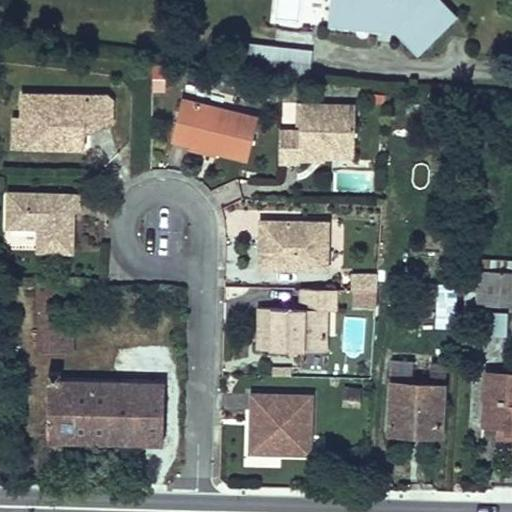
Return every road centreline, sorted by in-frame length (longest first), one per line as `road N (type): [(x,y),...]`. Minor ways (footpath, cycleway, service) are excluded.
road 1 (residential): [(196,503),(511,511)]
road 2 (residential): [(166,223),(202,246),(196,503)]
road 3 (residential): [(0,496),(196,503)]
